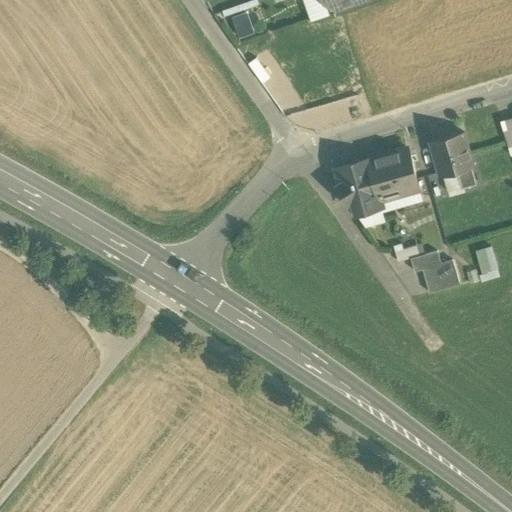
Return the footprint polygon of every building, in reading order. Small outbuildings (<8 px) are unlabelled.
[(369,0),(337,0),(333,2),(337,13),(370,2),(369,0)] [(511,119),(501,123),(511,157),(511,156),(511,119)] [(465,133),(431,143),(441,177),(459,172),(473,168),(474,168),(465,133)] [(408,149),(370,160),(372,169),(379,195),(383,194),(399,189),(401,195),(419,189),(408,149)] [(372,169),(356,173),(353,165),(337,170),(341,186),(338,188),(350,205),(355,204),(358,215),(385,206),(382,197),(384,196),(383,194),(379,195),(372,169)] [(473,168),(459,172),(464,189),(477,185),(473,168)] [(416,247),(396,253),(399,264),(412,260),(420,258),(416,247)] [(479,276),(481,283),(501,277),(492,248),(476,253),(482,274),(479,276)] [(420,258),(412,260),(416,273),(424,271),(430,295),(460,286),(453,262),(441,265),(438,253),(420,258)]
